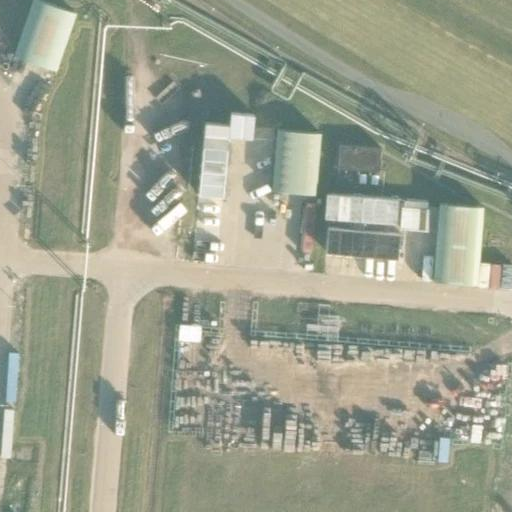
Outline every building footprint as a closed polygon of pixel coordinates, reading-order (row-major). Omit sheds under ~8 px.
[(32,0),(14,55),(56,70),(76,12),(39,0),(32,0)] [(232,197),(240,125),(213,122),(204,194),(232,197)] [(272,190),(315,193),(321,133),(277,129),(272,190)] [(337,167),(378,171),(380,147),(339,144),(337,167)] [(157,222),(186,221),(186,186),(157,186),(157,222)] [(324,217),(395,223),(397,198),(325,192),(324,217)] [(399,229),(435,231),(437,207),(427,206),(427,201),(403,200),(403,206),(401,206),(399,229)] [(476,284),(482,206),(438,203),(432,281),(476,284)] [(325,251),(396,257),(398,233),(327,226),(325,251)] [(478,479),(477,504),(505,505),(505,480),(478,479)]
